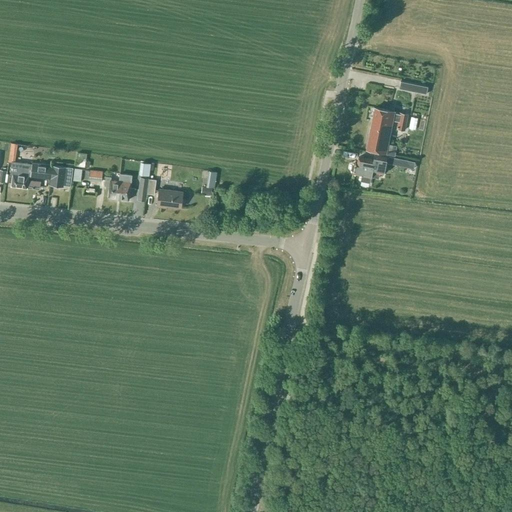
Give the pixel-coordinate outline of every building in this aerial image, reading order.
[(428,87),(401,81),(399,88),(426,94),(428,87)] [(396,128),(404,130),(407,115),(400,113),(400,116),(393,114),(393,111),(374,107),(366,149),(385,152),(385,153),(394,155),(396,146),(388,144),(392,120),(398,122),(396,128)] [(73,155),(72,166),(79,167),(81,156),(73,155)] [(386,157),(374,155),(373,160),(358,157),(357,163),(355,162),(354,164),(352,165),(351,169),(353,171),(353,173),(362,175),(361,180),(369,182),(370,176),(378,177),(378,174),(383,175),(386,157)] [(401,159),(388,156),(387,163),(400,166),(401,159)] [(73,168),(32,163),(32,164),(12,161),(10,174),(12,174),(11,186),(27,188),(29,173),(44,175),(44,178),(50,179),(49,185),(63,187),(64,185),(71,186),(73,168)] [(82,169),(74,168),(72,180),(80,181),(82,169)] [(103,171),(89,170),(88,179),(102,181),(103,171)] [(206,170),(206,184),(215,184),(215,170),(206,170)] [(120,175),(119,181),(117,198),(128,200),(131,176),(120,175)] [(108,197),(117,198),(119,181),(111,180),(111,177),(107,176),(105,176),(104,186),(109,186),(108,197)] [(149,178),(140,177),(137,200),(146,201),(149,178)] [(149,179),(147,194),(154,194),(156,180),(149,179)] [(203,195),(212,196),(212,185),(203,185),(203,195)] [(180,207),(182,192),(159,189),(157,206),(166,207),(166,205),(180,207)]
